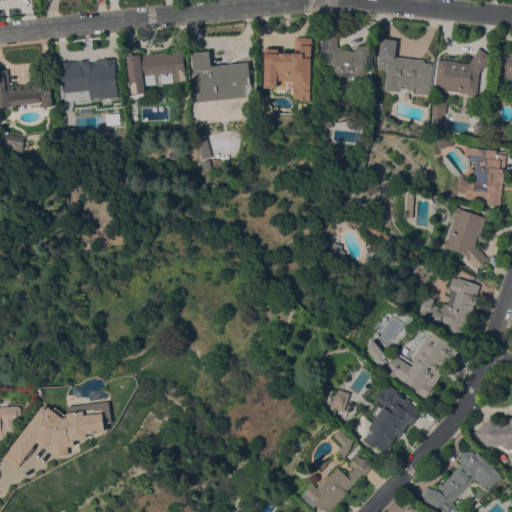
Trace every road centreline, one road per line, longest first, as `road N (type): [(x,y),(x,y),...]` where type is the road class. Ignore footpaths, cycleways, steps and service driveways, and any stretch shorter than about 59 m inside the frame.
road 1 (residential): [(301,0),(0,32)]
road 2 (residential): [(371,511),(465,408),(511,282)]
road 3 (residential): [(511,14),(358,0)]
